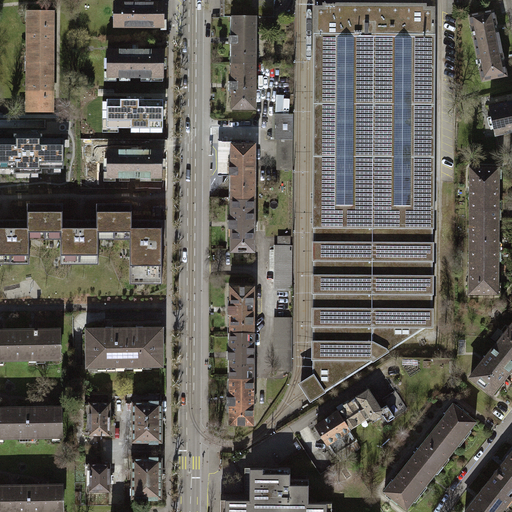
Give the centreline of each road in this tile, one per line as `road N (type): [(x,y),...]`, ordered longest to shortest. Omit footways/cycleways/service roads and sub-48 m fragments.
road 1 (secondary): [(192,0),(189,511)]
road 2 (unknown): [(205,268),(244,268),(263,279),(265,364)]
